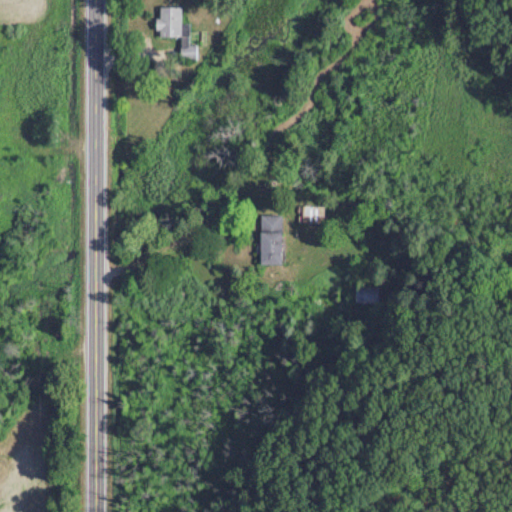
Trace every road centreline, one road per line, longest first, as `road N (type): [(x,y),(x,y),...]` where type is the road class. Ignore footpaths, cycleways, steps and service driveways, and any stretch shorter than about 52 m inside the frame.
road 1 (tertiary): [(95,511),(95,215)]
road 2 (tertiary): [(95,215),(97,0)]
